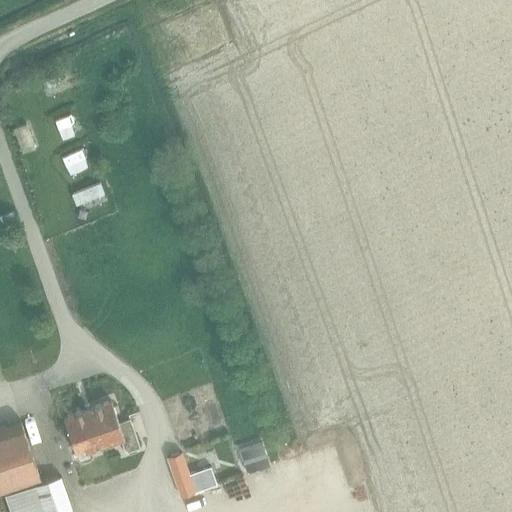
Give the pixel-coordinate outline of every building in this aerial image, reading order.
[(64,101),(70,115),(98,103),(92,89),(64,101)] [(35,144),(26,122),(11,127),(20,150),(35,144)] [(81,151),(108,138),(102,125),(75,138),(81,151)] [(88,172),(94,188),(121,177),(115,161),(88,172)] [(224,367),(204,373),(216,413),(236,407),(224,367)] [(111,399),(87,408),(100,446),(120,439),(125,452),(140,447),(130,417),(118,421),(111,399)] [(100,446),(87,408),(63,416),(77,454),(100,446)] [(0,492),(38,479),(19,421),(0,427),(0,492)] [(166,454),(181,495),(217,482),(210,463),(189,471),(181,449),(166,454)] [(9,511),(73,511),(60,476),(4,496),(9,511)]
